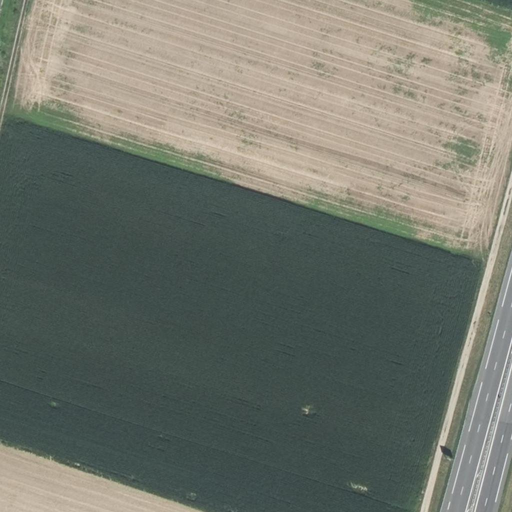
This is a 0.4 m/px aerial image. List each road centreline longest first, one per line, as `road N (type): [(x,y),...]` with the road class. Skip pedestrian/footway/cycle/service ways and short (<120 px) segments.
road 1 (track): [(511,187),(427,511)]
road 2 (trunk): [(511,301),(455,511)]
road 3 (track): [(27,0),(0,123)]
